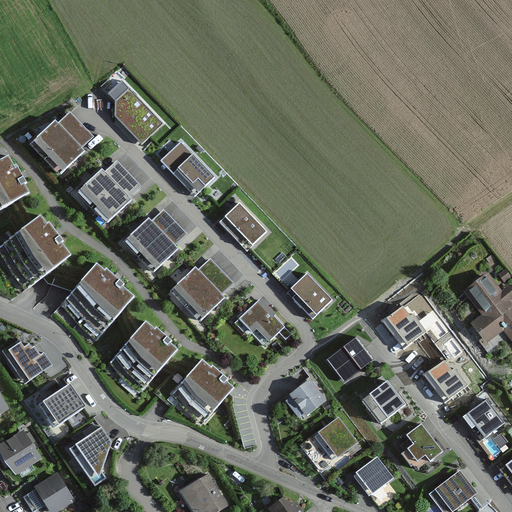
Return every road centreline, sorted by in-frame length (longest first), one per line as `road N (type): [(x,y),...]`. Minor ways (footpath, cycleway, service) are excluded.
road 1 (residential): [(143,430),(112,411),(51,333),(0,310)]
road 2 (residential): [(400,370),(509,511)]
road 3 (residential): [(306,347),(260,396),(268,448),(260,468)]
road 4 (residential): [(143,430),(188,436),(260,468)]
